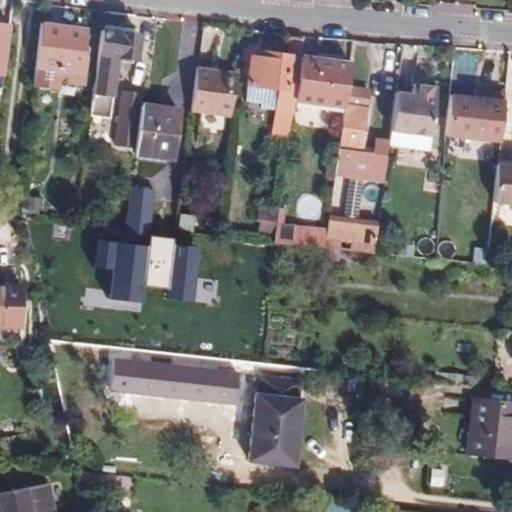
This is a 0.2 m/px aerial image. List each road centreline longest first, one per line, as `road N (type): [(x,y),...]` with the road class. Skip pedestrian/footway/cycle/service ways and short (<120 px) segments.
road 1 (residential): [(511,29),(152,0)]
road 2 (unknown): [(34,0),(20,134),(0,192)]
road 3 (unknown): [(511,508),(350,466)]
